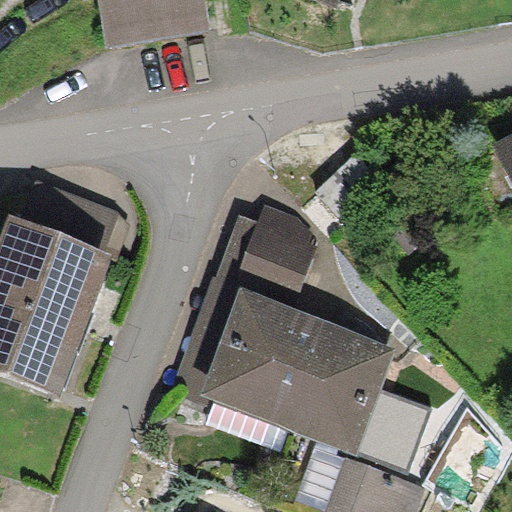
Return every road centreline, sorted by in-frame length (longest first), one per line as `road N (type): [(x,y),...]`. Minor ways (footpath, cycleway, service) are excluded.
road 1 (residential): [(192,116),(181,242),(80,511)]
road 2 (residential): [(511,58),(192,116)]
road 3 (residential): [(192,116),(0,145)]
